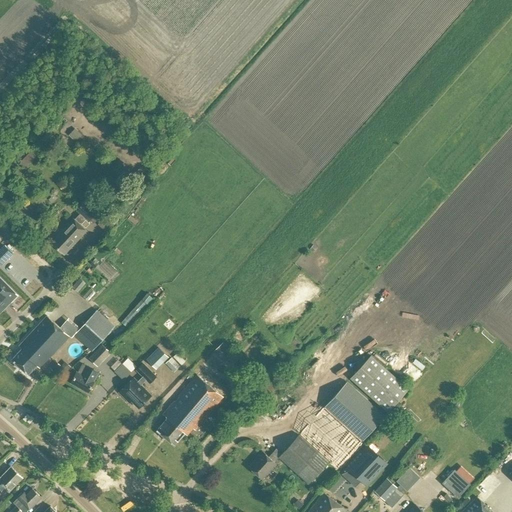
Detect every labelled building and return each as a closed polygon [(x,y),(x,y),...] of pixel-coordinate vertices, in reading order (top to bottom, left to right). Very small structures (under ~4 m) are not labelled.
[(42,138),(48,143),(57,131),(52,127),(42,138)] [(76,141),(82,147),(88,141),(82,135),(75,129),(69,135),(76,141)] [(29,162),(25,157),(20,162),(25,166),(29,162)] [(7,183),(3,187),(10,194),(14,189),(7,183)] [(95,214),(83,203),(76,211),(79,215),(74,220),(72,219),(53,239),(55,240),(51,244),(63,255),(86,232),(79,225),(85,220),(87,222),(90,219),(94,215),(95,214)] [(53,222),(49,226),(55,231),(58,227),(53,222)] [(0,249),(0,263),(2,265),(13,254),(4,245),(0,249)] [(0,312),(17,295),(0,278),(0,312)] [(72,287),(77,292),(85,283),(80,278),(72,287)] [(142,300),(121,323),(129,329),(141,317),(150,307),(155,300),(148,293),(142,300)] [(75,333),(93,350),(104,338),(114,327),(97,311),(75,333)] [(21,349),(13,359),(28,373),(36,365),(39,368),(68,336),(46,316),(20,344),(21,347),(21,349)] [(223,342),(214,351),(226,363),(234,354),(223,342)] [(109,351),(103,345),(102,344),(89,358),(98,367),(111,353),(109,351)] [(159,347),(146,359),(156,369),(157,370),(169,357),(159,347)] [(372,355),(352,378),(389,412),(410,389),(372,355)] [(49,367),(55,372),(61,366),(56,361),(49,367)] [(168,361),(165,364),(174,373),(177,370),(168,361)] [(59,368),(65,374),(71,367),(66,362),(59,368)] [(124,379),(133,371),(123,362),(115,369),(124,379)] [(82,363),(78,371),(77,371),(70,383),(88,392),(97,372),(82,363)] [(118,393),(126,400),(128,398),(138,408),(151,396),(140,385),(146,380),(149,383),(155,377),(142,364),(136,370),(142,376),(137,382),(133,378),(118,393)] [(207,400),(215,407),(223,398),(197,375),(163,415),(168,419),(157,430),(166,437),(175,445),(185,434),(177,427),(187,416),(190,420),(207,400)] [(261,392),(268,398),(281,383),(275,377),(261,392)] [(363,440),(383,418),(346,384),(326,406),(363,440)] [(195,431),(215,407),(207,400),(190,420),(187,416),(177,427),(185,434),(187,436),(193,429),(195,431)] [(361,441),(324,407),(300,434),(337,467),(361,441)] [(220,428),(213,435),(220,441),(226,434),(220,428)] [(328,462),(298,435),(282,454),(276,449),(268,457),(262,451),(258,455),(259,456),(249,467),(262,479),(276,464),(275,463),(279,458),(308,484),(328,462)] [(487,453),(492,448),(477,436),(472,441),(487,453)] [(369,486),(388,465),(368,447),(348,469),(369,486)] [(479,467),(489,457),(480,448),(470,459),(479,467)] [(22,477),(11,466),(0,476),(0,495),(6,489),(8,491),(22,477)] [(397,480),(408,490),(421,475),(410,466),(397,480)] [(454,469),(447,477),(463,492),(471,484),(454,469)] [(387,478),(374,491),(385,501),(397,488),(387,478)] [(24,511),(41,496),(32,487),(25,493),(23,491),(22,493),(21,492),(18,495),(19,496),(13,501),(17,505),(9,511),(21,511),(23,511),(24,511)] [(344,511),(347,509),(324,493),(309,511),(344,511)] [(492,511),(477,497),(462,511),(492,511)] [(303,504),(298,499),(293,504),(299,509),(303,504)]
